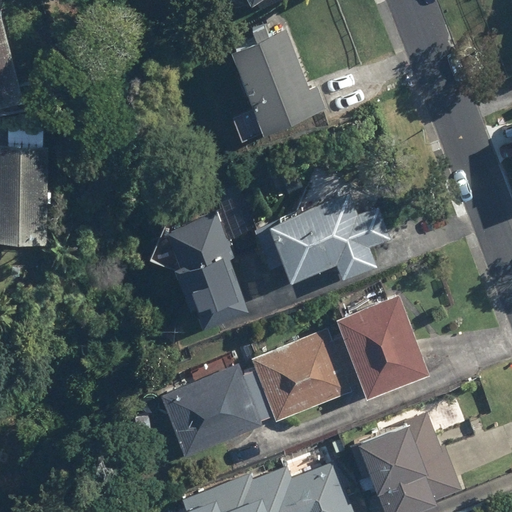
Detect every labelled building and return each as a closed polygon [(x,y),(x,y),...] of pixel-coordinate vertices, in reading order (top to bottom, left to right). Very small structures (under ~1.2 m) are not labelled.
[(0,4),(0,100),(20,96),(0,4)] [(283,27),(227,48),(251,108),(227,117),(237,141),(325,106),(315,81),(306,85),(283,27)] [(6,143),(0,142),(0,235),(40,237),(45,126),(7,124),(6,143)] [(226,190),(186,174),(178,171),(143,254),(173,267),(186,308),(193,306),(201,328),(220,322),(222,331),(244,324),(222,257),(239,251),(227,215),(214,219),(226,190)] [(356,211),(350,192),(265,221),(283,277),(333,261),(338,275),(374,263),(367,243),(387,237),(377,204),(356,211)] [(238,357),(159,389),(182,453),(263,425),(261,418),(273,414),(274,416),(352,388),(351,384),(357,382),(361,393),(425,370),(398,291),(333,314),(336,324),(250,355),(254,366),(242,371),(238,357)] [(453,390),(344,433),(363,488),(371,485),(379,511),(395,511),(462,489),(442,446),(471,432),(453,390)] [(258,466),(165,503),(168,511),(353,511),(331,459),(292,475),(286,461),(260,472),(258,466)]
